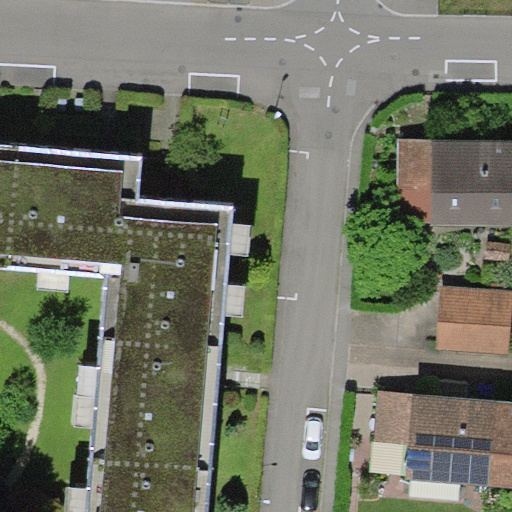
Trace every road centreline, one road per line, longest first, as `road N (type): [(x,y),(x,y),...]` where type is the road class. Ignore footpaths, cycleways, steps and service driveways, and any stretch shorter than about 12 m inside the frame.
road 1 (residential): [(328,37),(288,511)]
road 2 (residential): [(328,37),(511,44)]
